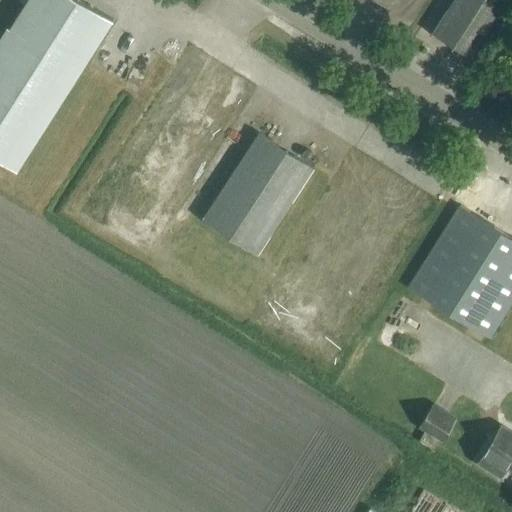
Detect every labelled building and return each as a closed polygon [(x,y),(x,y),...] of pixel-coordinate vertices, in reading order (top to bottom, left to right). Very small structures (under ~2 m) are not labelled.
[(0,161),(17,172),(113,21),(80,0),(27,0),(0,43),(0,161)] [(475,61),(511,4),(505,0),(454,0),(433,34),(475,61)] [(257,253),(312,169),(259,134),(204,219),(257,253)] [(490,338),(511,304),(511,237),(461,206),(409,288),(490,338)] [(443,445),(457,421),(434,407),(419,431),(443,445)] [(511,435),(501,453),(489,446),(479,463),(501,477),(508,466),(511,468),(511,435)] [(470,511),(427,485),(410,511),(470,511)]
